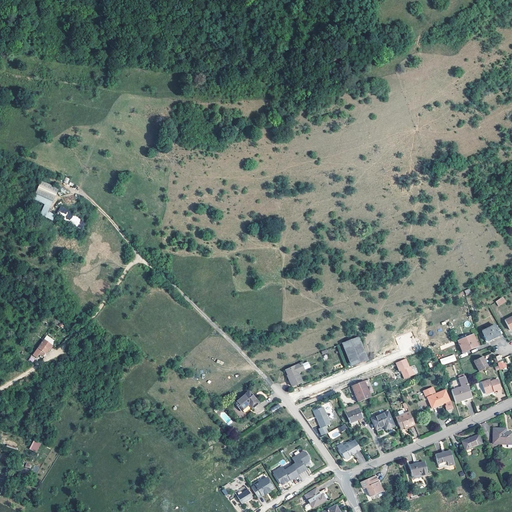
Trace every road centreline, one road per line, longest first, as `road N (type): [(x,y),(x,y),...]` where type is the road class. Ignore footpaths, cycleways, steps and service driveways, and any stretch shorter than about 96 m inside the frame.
road 1 (track): [(274,387),(87,196),(64,186)]
road 2 (residential): [(511,402),(345,477)]
road 3 (track): [(141,259),(34,369)]
